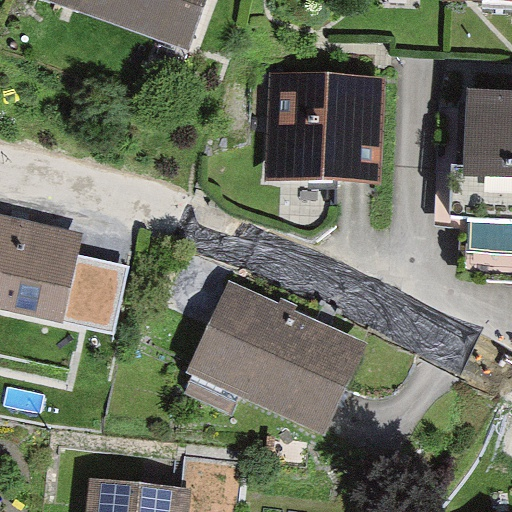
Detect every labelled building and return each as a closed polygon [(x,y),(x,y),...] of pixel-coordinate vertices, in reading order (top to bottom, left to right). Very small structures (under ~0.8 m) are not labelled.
[(45,0),(189,51),(207,0),(45,0)] [(385,78),(272,75),(269,179),(382,183),(385,78)] [(511,92),(467,90),(464,167),(452,166),(450,215),(467,215),(511,217),(511,92)] [(511,217),(467,215),(464,278),(511,280),(511,217)] [(79,234),(0,217),(0,308),(60,322),(74,257),(79,234)] [(131,269),(74,257),(60,322),(116,334),(131,269)] [(231,285),(190,372),(327,435),(368,348),(231,285)] [(194,460),(192,494),(189,511),(236,511),(240,464),(194,460)] [(189,511),(192,494),(91,483),(88,511),(189,511)]
